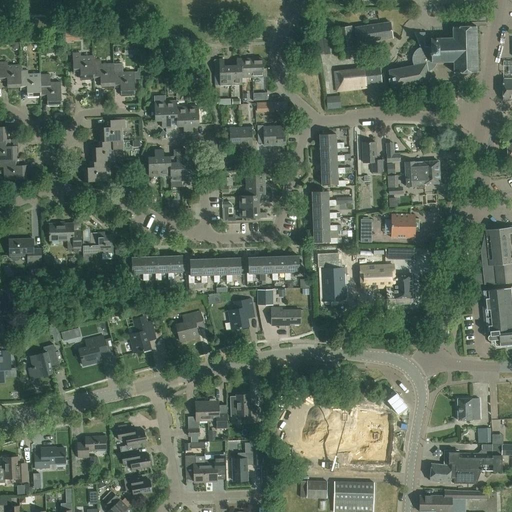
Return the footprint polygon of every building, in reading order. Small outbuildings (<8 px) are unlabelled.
[(392,38),(390,22),(355,27),(358,43),(359,43),(392,38)] [(352,26),(337,28),(340,49),(355,47),(352,26)] [(435,66),(437,62),(453,61),(454,73),(478,72),(476,26),(453,27),(453,38),(430,39),(431,47),(425,47),(425,35),(415,34),(420,47),(417,49),(414,52),(412,56),(412,60),(414,65),(389,70),(392,89),(430,81),(428,71),(431,70),(433,68),(435,66)] [(332,28),(321,30),(324,55),(335,53),(332,28)] [(65,34),(66,42),(73,41),(72,33),(65,34)] [(125,45),(125,55),(139,54),(138,44),(125,45)] [(94,78),(94,61),(93,56),(81,56),(81,53),(73,54),(74,69),(81,69),(81,78),(94,78)] [(242,59),(242,58),(237,58),(237,66),(231,66),(231,84),(242,84),(242,77),(242,59)] [(231,84),(231,66),(224,66),(224,59),(220,59),(220,66),(219,66),(220,85),(231,84)] [(252,59),(242,59),(242,77),(252,77),(252,59)] [(252,59),(252,77),(263,77),(263,59),(252,59)] [(94,61),(94,78),(100,77),(101,86),(114,85),(114,64),(100,64),(100,61),(94,61)] [(21,87),(21,71),(20,66),(7,66),(7,63),(0,63),(0,81),(7,81),(8,87),(21,87)] [(121,85),(121,89),(121,94),(135,93),(134,72),(121,72),(121,69),(121,63),(114,64),(114,85),(121,85)] [(382,83),(380,66),(334,72),(336,91),(366,88),(366,84),(382,83)] [(41,95),(40,79),(40,74),(28,74),(28,71),(21,71),(21,87),(27,87),(28,96),(41,95)] [(40,79),(41,95),(47,95),(48,105),(61,104),(60,82),(48,83),(47,79),(40,79)] [(511,79),(503,79),(503,100),(511,100),(511,79)] [(328,108),(340,107),(339,96),(327,98),(328,108)] [(177,120),(177,108),(177,101),(166,102),(166,127),(171,127),(171,120),(177,120)] [(166,127),(166,102),(154,102),(155,120),(162,120),(162,127),(166,127)] [(256,103),(257,113),(265,112),(265,102),(256,103)] [(189,133),(188,107),(177,108),(177,120),(177,126),(184,126),(184,133),(189,133)] [(188,107),(189,133),(193,133),(193,125),(199,125),(199,107),(188,107)] [(101,141),(117,140),(123,140),(122,127),(125,127),(125,120),(109,121),(110,128),(100,128),(101,141)] [(275,145),(275,126),(264,126),(264,145),(275,145)] [(275,126),(275,145),(286,144),(286,126),(275,126)] [(241,146),(241,127),(229,128),(230,146),(241,146)] [(241,127),(241,146),(253,145),(252,127),(241,127)] [(320,134),(320,147),(336,147),(336,149),(344,149),(344,143),(337,143),(336,134),(320,134)] [(0,160),(1,160),(16,159),(16,146),(7,146),(7,140),(0,140),(0,160)] [(117,140),(101,141),(101,148),(93,148),(93,161),(109,161),(114,160),(114,147),(117,147),(117,140)] [(363,142),(363,162),(372,162),(373,172),(383,171),(382,160),(376,160),(375,142),(363,142)] [(320,147),(321,160),(337,159),(337,161),(345,161),(344,155),(337,156),(336,149),(336,147),(320,147)] [(182,181),(181,156),(181,149),(174,150),(174,156),(177,156),(177,163),(171,163),(171,175),(171,181),(182,181)] [(160,176),(159,150),(155,150),(155,157),(148,157),(149,176),(160,176)] [(171,163),(171,157),(164,157),(164,150),(159,150),(160,176),(171,175),(171,163)] [(400,153),(386,153),(387,162),(400,161),(400,153)] [(181,156),(182,181),(193,181),(192,162),(186,162),(186,155),(181,156)] [(16,159),(1,160),(1,167),(4,167),(5,180),(26,178),(26,165),(17,166),(16,159)] [(351,167),(345,168),(337,168),(337,161),(337,159),(321,160),(321,172),(337,172),(337,174),(345,173),(345,171),(351,170),(351,167)] [(109,161),(93,161),(94,168),(84,168),(85,181),(106,180),(106,168),(109,167),(109,161)] [(415,161),(405,162),(406,187),(425,186),(425,184),(440,183),(439,161),(415,162),(415,161)] [(338,181),(337,174),(337,172),(321,172),(322,186),(338,185),(338,187),(346,186),(345,180),(338,181)] [(246,185),(264,184),(264,173),(246,173),(246,185)] [(264,184),(246,185),(246,196),(265,195),(264,184)] [(389,195),(403,194),(402,186),(388,187),(389,195)] [(312,192),(313,205),(329,204),(329,206),(336,206),(336,200),(328,200),(328,191),(312,192)] [(266,195),(265,195),(246,196),(240,196),(240,207),(259,206),(259,200),(266,200),(266,195)] [(313,205),(313,217),(329,216),(329,218),(337,218),(336,213),(329,213),(329,206),(329,204),(313,205)] [(259,206),(240,207),(241,218),(260,218),(260,217),(266,217),(266,212),(259,213),(259,206)] [(391,215),(391,237),(415,238),(415,231),(419,231),(419,219),(415,218),(415,215),(391,215)] [(313,217),(314,230),(330,229),(330,231),(337,231),(337,225),(329,225),(329,218),(329,216),(313,217)] [(379,217),(380,237),(391,237),(390,217),(379,217)] [(68,240),(68,245),(68,250),(73,249),(73,251),(81,251),(81,244),(81,231),(73,231),(73,223),(49,224),(49,240),(68,240)] [(511,227),(485,230),(486,233),(485,233),(481,251),(484,285),(511,282),(511,227)] [(330,229),(314,230),(314,243),(330,242),(330,244),(338,244),(338,238),(330,238),(330,231),(330,229)] [(89,233),(90,241),(82,241),(83,261),(91,261),(91,254),(112,253),(112,235),(103,236),(103,232),(89,233)] [(41,262),(41,249),(33,249),(33,239),(9,240),(9,256),(27,255),(28,262),(41,262)] [(318,267),(323,267),(324,286),(328,286),(328,294),(343,293),(342,268),(338,268),(337,253),(317,254),(318,267)] [(149,273),(156,273),(158,273),(157,256),(145,257),(145,273),(143,273),(143,280),(149,280),(149,273)] [(162,272),(169,272),(170,272),(170,256),(157,256),(158,273),(156,273),(156,280),(162,280),(162,272)] [(170,272),(169,272),(169,280),(174,280),(174,272),(183,272),(182,256),(170,256),(170,272)] [(278,273),(285,273),(287,272),(286,256),(274,257),(274,273),(272,273),(273,280),(278,280),(278,273)] [(287,272),(285,273),(285,280),(291,280),(291,272),(300,272),(299,256),(286,256),(287,272)] [(136,273),(143,273),(145,273),(145,257),(132,257),(132,273),(131,273),(131,281),(137,281),(136,273)] [(253,274),(260,273),(262,273),(261,257),(248,257),(248,273),(247,273),(247,281),(253,281),(253,274)] [(265,273),(272,273),(274,273),(274,257),(261,257),(262,273),(260,273),(260,281),(265,280),(265,273)] [(207,275),(214,275),(216,275),(215,258),(203,259),(203,275),(201,275),(202,283),(207,282),(207,275)] [(220,274),(227,274),(228,274),(228,258),(215,258),(216,275),(214,275),(214,282),(220,282),(220,274)] [(228,274),(227,274),(227,282),(232,282),(232,274),(241,274),(241,258),(228,258),(228,274)] [(194,276),(201,275),(203,275),(203,259),(190,259),(190,275),(189,275),(189,283),(194,283),(194,276)] [(394,265),(360,267),(361,288),(386,287),(386,299),(396,298),(397,305),(411,304),(411,298),(413,298),(412,274),(394,275),(394,265)] [(511,288),(510,289),(510,288),(485,290),(489,331),(490,334),(488,336),(487,338),(488,339),(490,340),(497,346),(504,345),(508,341),(511,340),(511,288)] [(257,290),(257,305),(273,305),(273,290),(257,290)] [(231,329),(247,327),(245,319),(254,317),(250,299),(234,302),(235,310),(228,311),(231,329)] [(278,308),(271,308),(272,326),(289,325),(289,324),(301,324),(301,310),(278,310),(278,308)] [(204,325),(200,312),(182,316),(184,323),(176,325),(180,342),(198,337),(196,327),(204,325)] [(154,335),(151,321),(143,323),(142,317),(132,319),(135,333),(129,335),(134,353),(150,349),(147,337),(154,335)] [(106,350),(103,336),(85,341),(86,347),(78,349),(83,366),(101,361),(99,352),(106,350)] [(58,365),(53,345),(43,347),(44,353),(30,356),(33,367),(28,368),(31,379),(52,374),(51,367),(58,365)] [(2,351),(0,351),(0,382),(4,383),(4,369),(10,369),(9,350),(2,351)] [(259,421),(259,408),(251,408),(250,394),(236,395),(237,416),(244,416),(245,422),(259,421)] [(479,399),(472,399),(472,398),(457,399),(458,421),(473,420),(480,419),(479,399)] [(210,399),(209,402),(207,402),(208,420),(217,420),(217,428),(228,428),(227,415),(219,415),(218,401),(217,401),(215,399),(210,399)] [(188,429),(199,429),(199,421),(208,420),(207,402),(195,402),(196,416),(188,417),(188,429)] [(304,418),(303,439),(360,440),(359,459),(381,459),(381,453),(385,453),(386,434),(387,434),(387,426),(383,425),(383,418),(370,418),(370,415),(354,415),(354,419),(348,419),(349,415),(340,415),(339,419),(334,419),(334,414),(325,414),(325,418),(320,418),(320,414),(311,414),(311,418),(304,418)] [(119,440),(126,438),(127,446),(146,442),(144,430),(130,432),(129,427),(116,429),(119,440)] [(478,443),(491,442),(491,428),(477,428),(478,443)] [(106,450),(105,436),(85,437),(85,443),(77,443),(78,458),(89,457),(88,451),(106,450)] [(261,464),(260,444),(252,444),(253,464),(261,464)] [(455,470),(474,471),(502,471),(502,455),(492,455),(492,444),(482,444),(482,449),(476,455),(459,455),(459,452),(446,452),(446,465),(452,466),(452,467),(455,467),(455,470)] [(511,444),(502,445),(492,444),(492,455),(511,454),(511,444)] [(66,463),(65,448),(52,448),(52,447),(41,448),(41,454),(35,454),(35,468),(49,468),(49,464),(66,463)] [(151,466),(148,453),(134,456),(133,450),(121,453),(123,465),(131,463),(132,470),(151,466)] [(205,463),(206,482),(217,481),(217,467),(225,467),(224,454),(214,455),(214,463),(205,463)] [(206,482),(205,463),(196,464),(196,455),(185,456),(186,468),(194,468),(194,482),(206,482)] [(27,481),(27,465),(19,466),(19,457),(4,457),(4,479),(16,478),(16,482),(27,481)] [(247,480),(247,458),(233,459),(233,481),(247,480)] [(452,466),(446,465),(431,464),(430,481),(453,483),(474,483),(474,471),(455,470),(455,467),(452,467),(452,466)] [(146,497),(145,493),(152,492),(150,479),(135,482),(134,476),(120,479),(122,491),(132,489),(134,499),(146,497)] [(327,498),(327,481),(307,481),(306,498),(327,498)] [(373,511),(374,483),(334,482),(333,511),(373,511)] [(451,511),(452,498),(487,498),(487,490),(445,490),(445,496),(420,496),(420,511),(423,511),(451,511)] [(124,511),(128,508),(113,492),(104,501),(111,508),(107,511),(124,511)]
